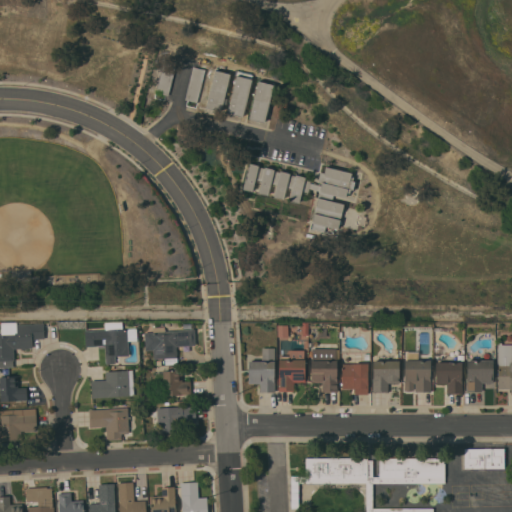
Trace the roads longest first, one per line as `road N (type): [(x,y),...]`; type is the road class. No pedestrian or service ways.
road 1 (residential): [(231,455),(217,267),(179,189),(125,134),(83,112),(0,98)]
road 2 (residential): [(511,423),(228,423)]
road 3 (residential): [(231,455),(0,465)]
